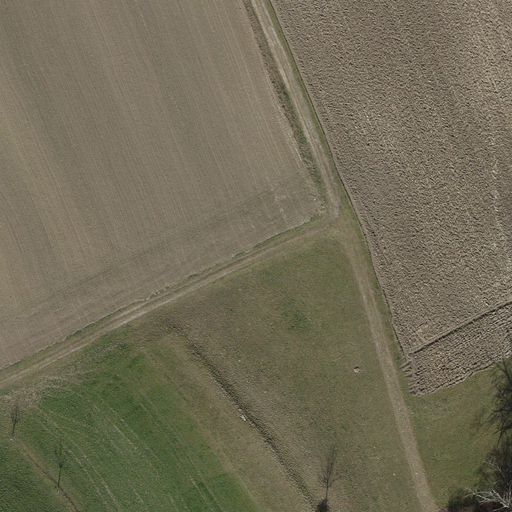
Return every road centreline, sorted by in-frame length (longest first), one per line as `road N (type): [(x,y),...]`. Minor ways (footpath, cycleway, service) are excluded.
road 1 (track): [(429,511),(342,214),(255,0)]
road 2 (track): [(0,385),(342,214)]
